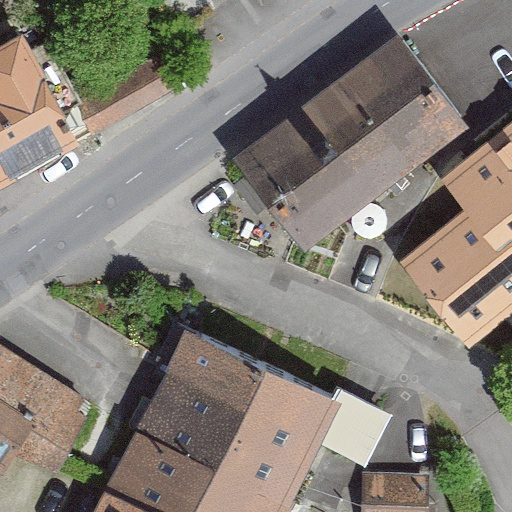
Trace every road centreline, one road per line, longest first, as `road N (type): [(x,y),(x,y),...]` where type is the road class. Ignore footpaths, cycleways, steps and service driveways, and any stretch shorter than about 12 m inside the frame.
road 1 (residential): [(511,348),(466,385),(108,196)]
road 2 (tertiary): [(108,196),(397,0)]
road 3 (tertiary): [(0,272),(108,196)]
